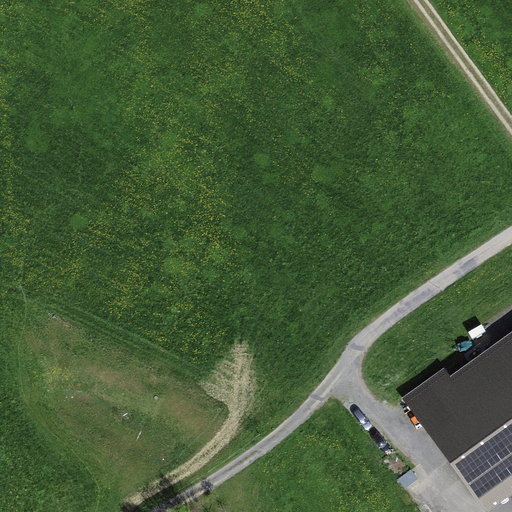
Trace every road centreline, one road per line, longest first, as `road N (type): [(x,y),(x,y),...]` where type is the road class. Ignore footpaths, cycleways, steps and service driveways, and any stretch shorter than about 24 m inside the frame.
road 1 (track): [(470,511),(342,376),(359,346),(511,237)]
road 2 (track): [(342,376),(295,424),(161,511)]
road 3 (track): [(511,127),(418,0)]
